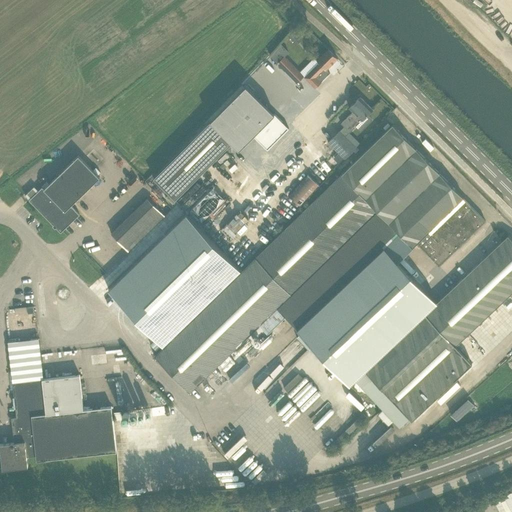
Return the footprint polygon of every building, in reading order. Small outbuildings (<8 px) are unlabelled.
[(295,44),(301,40),(294,31),(289,34),(295,44)] [(277,49),(270,56),(277,63),(278,62),(284,56),(289,51),(281,44),(277,49)] [(321,82),(320,81),(330,72),(326,69),(330,65),(337,58),(328,49),(321,56),(317,60),(319,62),(304,77),(315,88),(321,82)] [(303,76),(284,56),(278,62),(297,82),(303,76)] [(245,85),(210,121),(232,142),(239,149),(253,135),(267,149),(289,128),(245,85)] [(345,127),(329,143),(344,158),(356,146),(350,139),(346,135),(356,126),(361,131),(372,120),(367,114),(372,109),(360,96),(353,104),(349,107),(353,111),(341,123),(345,127)] [(210,121),(153,178),(175,199),(232,142),(210,121)] [(416,242),(439,265),(485,221),(427,161),(393,125),(242,271),(290,320),(301,333),(297,336),(308,348),(312,345),(349,385),(355,379),(383,409),(379,412),(390,424),(394,421),(402,429),(472,364),(455,346),(511,292),(511,240),(508,236),(507,235),(437,302),(383,245),(397,231),(412,246),(416,242)] [(324,162),(328,159),(318,149),(310,156),(326,173),(330,169),(324,162)] [(29,200),(54,225),(60,232),(79,214),(71,205),(99,177),(78,155),(44,189),(42,187),(29,200)] [(218,178),(237,190),(246,175),(238,169),(234,176),(223,169),(218,178)] [(307,174),(289,195),(300,205),(319,184),(307,174)] [(206,189),(188,205),(198,216),(205,209),(206,210),(216,201),(206,189)] [(153,336),(154,336),(162,345),(240,269),(186,214),(108,289),(117,299),(153,336)] [(162,345),(153,354),(202,405),(290,320),(242,271),(240,269),(162,345)] [(11,417),(13,435),(33,432),(36,455),(36,460),(116,451),(111,406),(83,409),(79,374),(43,378),(38,338),(8,341),(16,417),(11,417)] [(468,398),(450,414),(456,421),(473,405),(468,398)] [(372,438),(378,444),(385,437),(379,431),(386,424),(377,414),(358,432),(368,442),(372,438)] [(331,430),(340,419),(337,415),(327,426),(331,430)] [(33,432),(13,435),(14,442),(0,443),(0,450),(2,469),(28,466),(26,456),(36,455),(33,432)] [(511,511),(511,490),(494,499),(498,508),(500,511),(511,511)]
